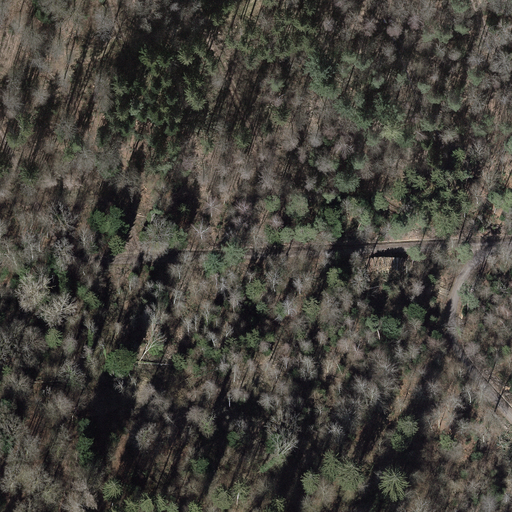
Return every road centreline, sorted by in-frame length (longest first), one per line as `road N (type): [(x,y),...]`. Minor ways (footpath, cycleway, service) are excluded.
road 1 (track): [(0,130),(71,259),(511,244)]
road 2 (track): [(511,418),(454,342),(457,288),(494,245)]
